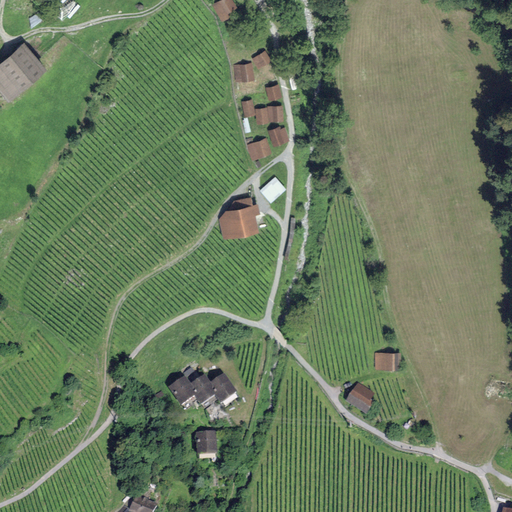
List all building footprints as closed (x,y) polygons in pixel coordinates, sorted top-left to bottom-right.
[(76,0),(68,0),(57,12),(66,22),(82,6),(76,0)] [(233,0),(223,0),(215,5),(224,21),(240,11),(233,0)] [(28,43),(0,66),(0,84),(14,101),(50,69),(28,43)] [(265,52),(254,58),(259,67),(270,62),(265,52)] [(250,64),(235,67),(237,82),(253,79),(250,64)] [(278,86),(266,89),(269,99),(281,97),(278,86)] [(251,101),(240,103),(243,118),(254,115),(251,101)] [(281,107),(256,110),(258,124),(283,120),(281,107)] [(283,128),(270,133),(275,146),(288,141),(283,128)] [(264,140),(248,146),(253,160),(269,155),(264,140)] [(275,178),(261,191),(271,202),(285,189),(275,178)] [(221,220),(225,236),(257,230),(254,215),(260,214),(258,205),(253,206),(251,198),(234,201),(221,220)] [(400,354),(377,354),(377,369),(399,370),(400,354)] [(227,374),(212,384),(221,397),(227,405),(242,394),(227,374)] [(187,404),(200,395),(195,389),(189,379),(176,388),(187,404)] [(208,406),(221,397),(212,384),(209,380),(195,389),(200,395),(208,406)] [(511,384),(493,381),(490,395),(511,398),(511,384)] [(377,399),(358,387),(348,402),(366,414),(377,399)] [(220,434),(201,435),(202,454),(221,454),(220,434)] [(117,511),(153,511),(156,507),(136,496),(130,509),(124,506),(117,511)]
